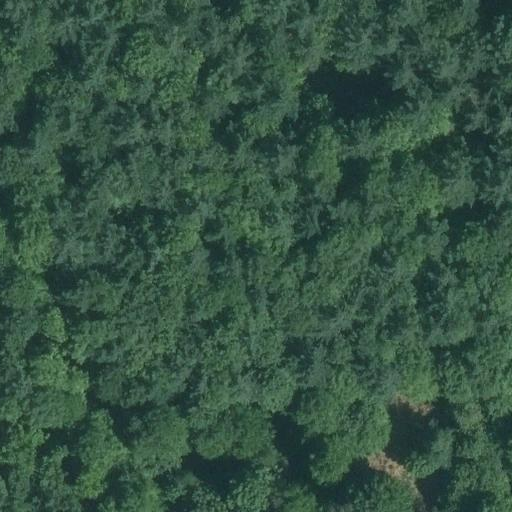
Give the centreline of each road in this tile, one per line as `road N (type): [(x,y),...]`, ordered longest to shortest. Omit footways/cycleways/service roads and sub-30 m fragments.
road 1 (unknown): [(337,511),(292,431),(325,345),(286,228),(156,0)]
road 2 (track): [(163,511),(0,205)]
